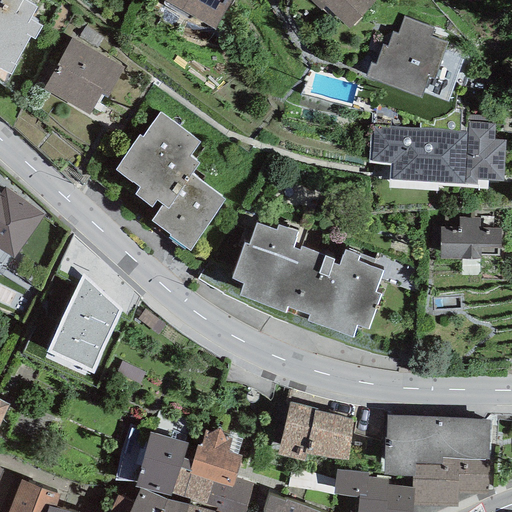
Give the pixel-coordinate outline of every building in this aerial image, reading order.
[(0,0),(0,69),(11,76),(16,66),(14,65),(30,37),(34,39),(42,27),(29,20),(36,7),(23,0),(0,0)] [(160,0),(214,29),(230,0),(160,0)] [(308,0),(320,12),(326,6),(349,29),(377,0),(308,0)] [(433,29),(404,18),(398,35),(393,33),(388,48),(382,46),(375,66),(370,64),(366,77),(421,97),(428,78),(434,80),(446,44),(430,38),(433,29)] [(123,68),(71,39),(43,89),(89,114),(101,94),(107,98),(123,68)] [(199,142),(159,113),(142,137),(139,136),(114,170),(140,188),(135,195),(152,207),(157,201),(162,205),(151,220),(170,235),(169,237),(189,252),(227,200),(191,174),(199,163),(189,156),(199,142)] [(469,131),(368,126),(366,161),(391,162),(390,179),(477,183),(477,179),(504,181),(506,141),(493,140),(494,122),(469,120),(469,131)] [(44,214),(4,187),(0,193),(0,266),(0,267),(8,255),(14,259),(44,214)] [(480,218),(459,218),(459,227),(441,227),(441,259),(480,260),(480,255),(497,256),(497,249),(500,249),(500,229),(493,229),(493,217),(480,217),(480,218)] [(275,231),(256,224),(248,245),(244,244),(231,278),(244,283),(239,296),(285,314),(287,308),(308,316),(306,321),(352,338),(357,325),(367,330),(381,294),(374,292),(382,271),(357,261),(359,256),(345,250),(339,266),(333,264),(334,260),(301,247),(300,250),(292,247),(297,233),(277,225),(275,231)] [(122,310),(83,274),(46,352),(93,374),(122,310)] [(0,422),(9,405),(0,400),(0,422)] [(317,409),(290,402),(276,455),(304,463),(307,455),(347,460),(354,420),(317,409)] [(490,420),(386,414),(383,475),(412,477),(412,465),(440,466),(441,456),(486,459),(488,459),(490,420)] [(205,430),(201,447),(227,455),(228,452),(232,439),(225,437),(219,428),(212,432),(205,430)] [(188,443),(149,432),(134,487),(150,491),(170,496),(171,494),(180,468),(181,469),(189,471),(192,461),(183,458),(188,443)] [(242,456),(228,452),(227,455),(201,447),(197,445),(192,461),(189,471),(188,474),(213,482),(232,488),(235,478),(242,456)] [(486,495),(488,459),(486,459),(441,456),(440,466),(412,465),(412,477),(411,488),(414,488),(413,506),(456,508),(457,493),(486,495)] [(180,468),(171,494),(190,499),(189,501),(206,504),(213,482),(188,474),(189,471),(181,469),(180,468)] [(359,496),(357,511),(412,511),(413,506),(414,488),(411,488),(387,486),(388,479),(368,477),(368,472),(336,469),(334,493),(359,496)] [(20,478),(2,471),(0,476),(0,511),(7,511),(20,480),(20,478)] [(219,511),(244,511),(253,484),(235,478),(232,488),(213,482),(206,504),(217,508),(216,511),(219,511)] [(59,495),(20,480),(7,511),(46,511),(49,506),(55,508),(59,495)] [(139,490),(137,495),(129,511),(160,511),(166,499),(145,491),(139,490)] [(129,511),(137,495),(119,491),(108,511),(129,511)] [(283,499),(269,494),(261,511),(320,511),(283,498),(283,499)] [(185,511),(188,505),(166,499),(160,511),(185,511)]
